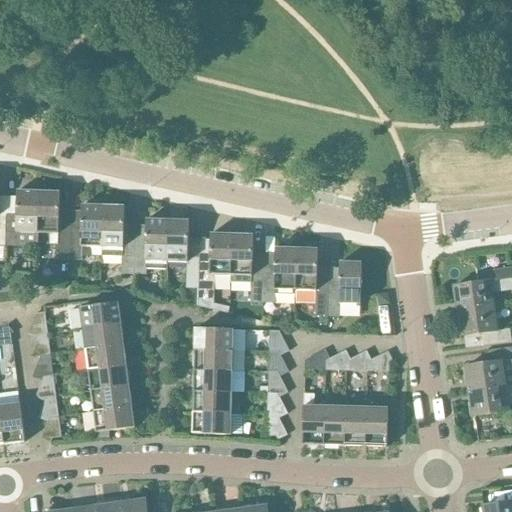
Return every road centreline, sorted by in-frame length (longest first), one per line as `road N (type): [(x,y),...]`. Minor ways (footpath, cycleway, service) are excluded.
road 1 (residential): [(4,479),(158,461),(440,475)]
road 2 (tertiary): [(0,137),(400,232)]
road 3 (residential): [(440,475),(400,232)]
